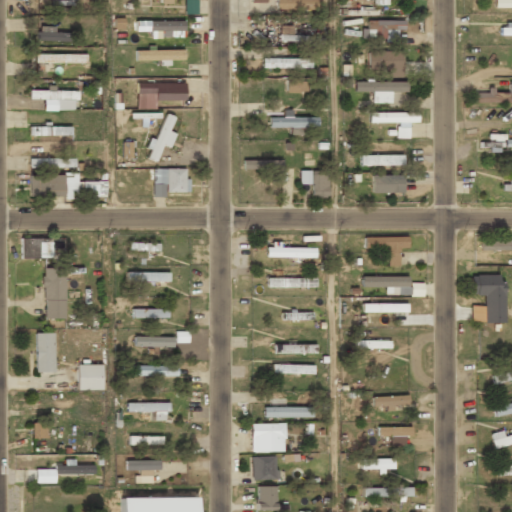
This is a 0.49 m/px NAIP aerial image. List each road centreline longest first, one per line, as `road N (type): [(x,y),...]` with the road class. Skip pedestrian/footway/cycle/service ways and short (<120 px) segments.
road 1 (residential): [(444,511),(442,0)]
road 2 (residential): [(219,511),(218,0)]
road 3 (residential): [(0,218),(511,218)]
